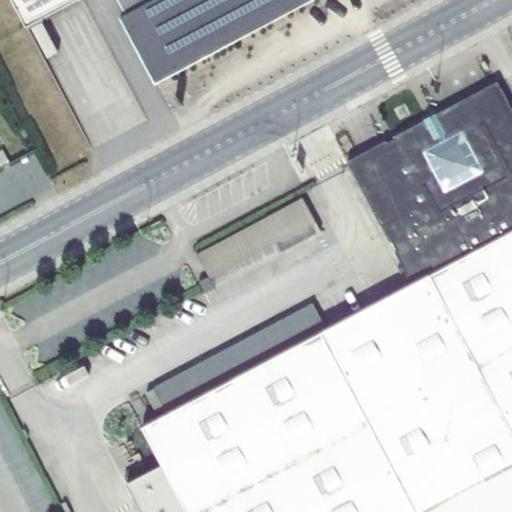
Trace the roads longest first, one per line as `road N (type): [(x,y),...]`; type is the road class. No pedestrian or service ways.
road 1 (unclassified): [(0,261),(497,0)]
road 2 (unknown): [(44,419),(350,260),(369,214),(292,107)]
